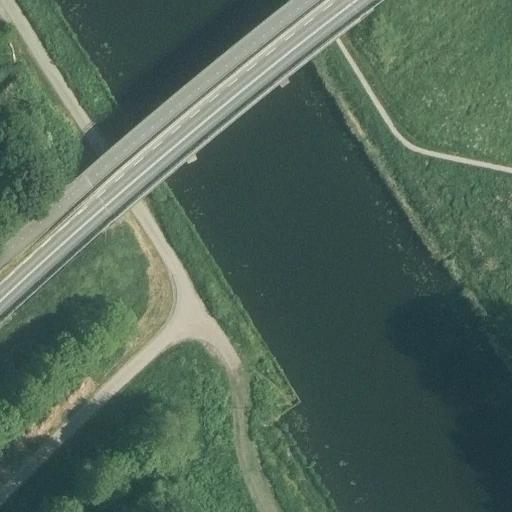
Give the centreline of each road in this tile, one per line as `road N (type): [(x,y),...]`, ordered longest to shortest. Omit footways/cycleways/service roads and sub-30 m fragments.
road 1 (unclassified): [(0,496),(192,307),(4,0)]
road 2 (secondary): [(0,297),(357,0)]
road 3 (unknown): [(511,160),(414,137),(321,0)]
